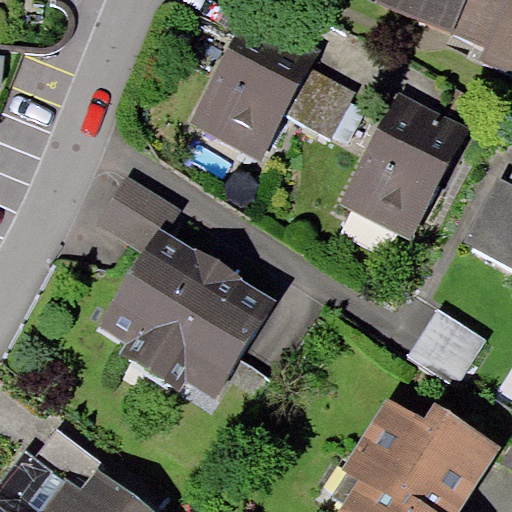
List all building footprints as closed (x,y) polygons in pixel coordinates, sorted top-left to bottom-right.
[(511,0),(379,0),(377,6),(477,47),(472,59),(511,75),(511,0)] [(317,52),(247,15),(192,120),(261,157),(317,52)] [(407,238),(463,137),(390,98),(335,199),(407,238)] [(511,183),(497,175),(461,240),(511,268),(511,183)] [(197,264),(153,233),(91,320),(208,402),(269,314),(228,285),(237,273),(206,251),(197,264)] [(456,511),(495,456),(427,410),(417,424),(385,402),(348,455),(374,473),(346,511),(456,511)] [(147,511),(94,470),(83,484),(33,445),(2,486),(35,511),(147,511)]
